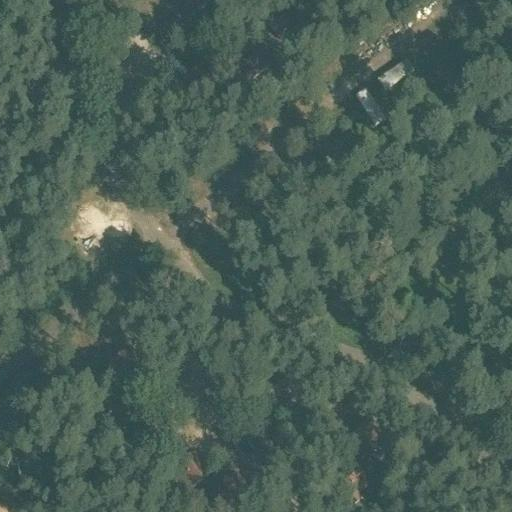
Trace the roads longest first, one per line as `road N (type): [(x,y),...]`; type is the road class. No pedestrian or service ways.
road 1 (residential): [(54,0),(52,71),(67,109),(159,244),(0,377)]
road 2 (unknown): [(159,244),(224,175),(440,0)]
